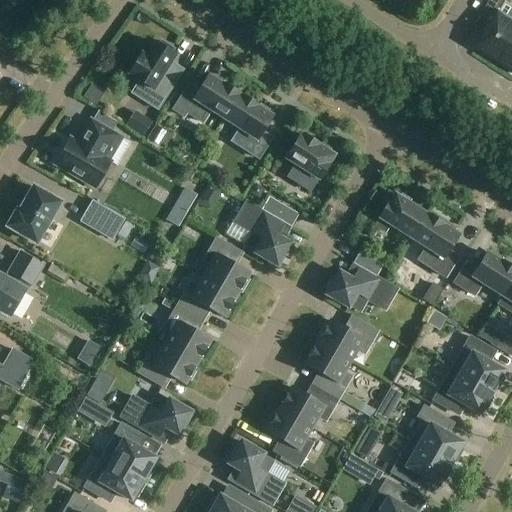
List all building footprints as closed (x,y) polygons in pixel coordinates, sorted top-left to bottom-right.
[(498,61),(511,39),(511,21),(508,18),(511,11),(511,6),(501,0),(491,0),(478,21),(489,28),(477,48),(498,61)] [(511,39),(498,61),(511,70),(511,39)] [(173,50),(161,42),(159,45),(155,43),(146,57),(141,54),(128,74),(139,81),(131,93),(157,110),(173,85),(161,78),(175,55),(171,53),(173,50)] [(223,86),(208,77),(198,92),(188,86),(173,110),(183,117),(186,113),(202,123),(211,110),(225,119),(239,97),(237,95),(238,94),(224,85),(223,86)] [(239,97),(225,119),(240,129),(231,142),(258,159),(271,139),(261,132),(271,117),(256,107),(256,106),(242,97),(242,98),(239,97)] [(131,118),(126,127),(143,138),(152,124),(144,119),(140,124),(131,118)] [(103,158),(116,135),(91,120),(78,143),(70,139),(55,165),(95,188),(110,162),(103,158)] [(160,147),(168,134),(156,126),(148,140),(160,147)] [(286,177),(300,185),(310,192),(318,178),(319,179),(328,165),(327,164),(332,156),(317,146),(318,145),(304,136),(303,137),(300,135),(286,158),(295,163),(286,177)] [(258,178),(275,200),(287,190),(270,168),(258,178)] [(264,189),(254,183),(248,193),(258,199),(264,189)] [(36,243),(59,202),(33,187),(19,212),(17,211),(7,226),(36,243)] [(179,228),(197,196),(185,189),(166,220),(179,228)] [(412,238),(426,216),(395,196),(389,204),(388,203),(379,218),(380,218),(375,226),(385,233),(390,224),(412,238)] [(132,230),(147,238),(165,206),(150,198),(132,230)] [(269,199),(262,211),(284,224),(290,227),(297,215),(269,199)] [(112,240),(124,219),(93,201),(81,222),(112,240)] [(284,224),(262,211),(246,202),(234,223),(252,233),(245,245),(256,252),(255,253),(276,265),(289,244),(277,237),(284,224)] [(48,230),(78,251),(91,232),(61,211),(48,230)] [(426,216),(412,238),(426,248),(418,261),(445,278),(458,257),(448,251),(457,236),(442,226),(443,225),(429,216),(428,217),(426,216)] [(205,277),(235,295),(238,291),(241,293),(248,280),(245,279),(248,274),(230,263),(237,251),(216,239),(203,261),(211,266),(205,277)] [(30,285),(42,264),(21,252),(5,279),(0,275),(0,310),(10,316),(29,285),(30,285)] [(358,267),(375,277),(382,264),(359,252),(352,264),(358,267)] [(503,296),(511,282),(511,268),(502,262),(501,263),(486,254),(477,269),(466,263),(453,283),(474,296),(483,283),(503,296)] [(65,275),(51,267),(48,273),(62,281),(65,275)] [(375,277),(358,267),(351,280),(339,273),(326,295),(348,307),(348,306),(359,312),(367,300),(385,310),(397,289),(375,277)] [(223,317),(235,295),(205,277),(198,289),(190,284),(177,306),(198,318),(205,306),(223,317)] [(511,282),(503,296),(498,304),(511,313),(511,282)] [(166,344),(196,362),(209,341),(191,330),(198,318),(177,306),(164,328),(172,333),(166,344)] [(401,315),(390,326),(401,337),(412,326),(401,315)] [(318,343),(349,361),(356,349),(364,354),(377,332),(356,320),(349,332),(331,322),(328,327),(325,325),(318,337),(321,339),(318,343)] [(511,356),(511,341),(498,334),(492,345),(511,356)] [(15,346),(33,354),(37,343),(19,335),(15,346)] [(451,369),(492,393),(494,389),(497,391),(504,378),(501,377),(504,371),(485,360),(491,350),(469,337),(451,369)] [(87,342),(77,360),(91,368),(101,350),(87,342)] [(342,372),(349,361),(318,343),(306,365),(324,375),(317,387),(338,399),(351,377),(342,372)] [(194,366),(196,362),(166,344),(159,356),(151,351),(138,373),(159,385),(166,373),(184,384),(187,379),(190,381),(197,368),(194,366)] [(2,367),(0,365),(0,379),(17,389),(33,362),(12,350),(2,367)] [(490,396),(492,393),(451,369),(433,401),(454,414),(460,403),(479,414),(483,409),(486,411),(493,398),(490,396)] [(391,386),(386,395),(396,401),(401,392),(391,386)] [(279,410),(310,428),(317,417),(325,421),(338,399),(317,387),(310,399),(292,389),(279,410)] [(168,401),(157,395),(150,407),(132,397),(120,417),(158,440),(166,427),(178,434),(190,413),(169,400),(168,401)] [(85,397),(77,410),(91,418),(98,405),(85,397)] [(409,441),(450,465),(452,461),(455,463),(462,450),(459,449),(462,443),(444,432),(450,422),(424,407),(417,418),(421,420),(409,441)] [(303,440),(310,428),(279,410),(277,414),(274,412),(267,425),(270,427),(267,432),(285,442),(278,454),(299,466),(312,444),(303,440)] [(102,456),(143,480),(145,476),(148,478),(155,466),(152,464),(155,458),(137,447),(143,437),(121,424),(102,456)] [(355,452),(367,459),(380,435),(368,428),(355,452)] [(304,470),(318,481),(348,441),(334,431),(304,470)] [(448,468),(450,465),(409,441),(391,473),(413,485),(419,475),(438,486),(441,481),(444,482),(451,470),(448,468)] [(271,505),(283,485),(265,474),(272,462),(261,456),(262,455),(241,442),(228,463),(240,470),(233,483),(271,505)] [(60,477),(68,461),(53,454),(45,469),(60,477)] [(350,455),(341,468),(354,476),(362,462),(350,455)] [(141,483),(143,480),(102,456),(84,488),(106,501),(112,490),(130,501),(134,496),(137,498),(144,485),(141,483)] [(21,503),(28,482),(11,476),(3,497),(21,503)] [(412,511),(400,505),(407,492),(386,480),(367,511),(412,511)] [(97,511),(99,509),(74,494),(63,511),(97,511)] [(270,511),(244,496),(238,506),(219,495),(216,501),(213,499),(206,511),(270,511)] [(294,496),(286,511),(288,511),(311,511),(314,507),(294,496)]
